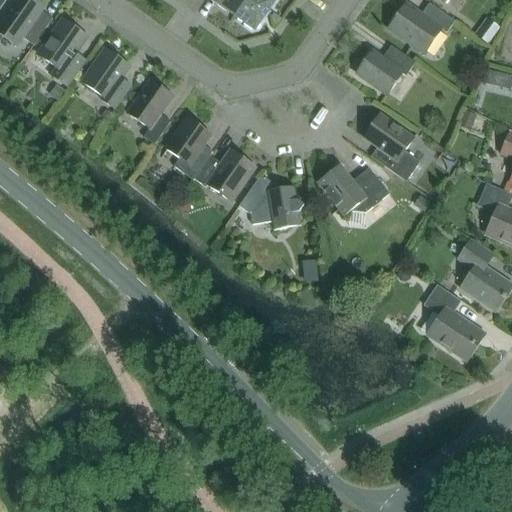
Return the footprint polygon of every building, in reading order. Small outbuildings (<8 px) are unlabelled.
[(33,47),(52,20),(40,12),(43,7),(32,0),(15,0),(0,22),(0,36),(15,47),(21,38),(33,47)] [(218,0),(215,5),(234,18),(235,18),(247,0),(218,0)] [(247,0),(235,18),(254,31),(275,0),(247,0)] [(421,16),(405,5),(388,30),(424,55),(441,31),(446,35),(454,23),(429,5),(421,16)] [(271,19),(274,28),(280,20),(273,15),(271,19)] [(500,29),(486,19),(473,36),(488,46),(500,29)] [(74,55),(86,37),(62,21),(38,57),(56,69),(50,77),(67,88),(85,62),(74,55)] [(381,60),(371,53),(356,75),(386,96),(401,75),(406,78),(415,64),(391,47),(381,60)] [(114,111),(130,88),(120,80),(129,67),(105,51),(82,84),(102,98),(100,101),(114,111)] [(482,71),(479,84),(494,87),(498,75),(482,71)] [(149,130),(143,138),(154,146),(170,123),(160,116),(173,98),(149,82),(126,114),(149,130)] [(64,93),(58,89),(52,98),(57,102),(64,93)] [(476,117),(464,112),(457,128),(470,133),(476,117)] [(377,150),(371,159),(406,184),(420,164),(405,153),(414,140),(380,116),(363,140),(377,150)] [(209,136),(187,121),(160,159),(161,160),(167,151),(180,160),(174,168),(192,181),(212,153),(202,146),(209,136)] [(511,184),(511,134),(509,133),(500,156),(511,161),(511,176),(509,183),(511,184)] [(230,202),(254,169),(230,153),(221,166),(210,158),(194,180),(205,189),(207,186),(230,202)] [(365,215),(389,196),(371,173),(358,184),(352,183),(339,167),(317,184),(343,218),(350,213),(365,215)] [(484,177),(481,183),(486,185),(489,187),(492,181),(484,177)] [(258,180),(238,208),(250,216),(251,226),(272,223),(273,231),(272,231),(273,232),(301,227),(298,213),(303,207),(296,202),(294,188),(268,192),(266,179),(258,180)] [(511,248),(511,212),(507,210),(511,197),(511,196),(489,187),(486,185),(476,207),(497,216),(488,238),(511,248)] [(429,205),(420,199),(416,205),(425,211),(429,205)] [(495,313),(511,287),(511,286),(485,269),(493,257),(470,242),(457,261),(472,271),(459,290),(495,313)] [(406,284),(410,281),(412,276),(408,271),(403,270),(398,273),(397,278),(400,283),(406,284)] [(463,362),(482,334),(453,314),(460,303),(436,287),(423,307),(442,320),(429,339),(463,362)]
